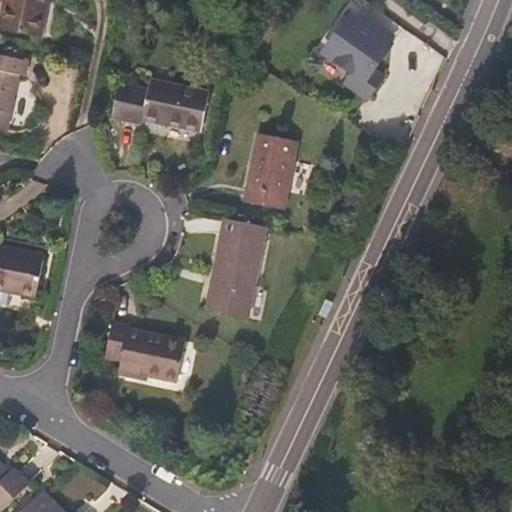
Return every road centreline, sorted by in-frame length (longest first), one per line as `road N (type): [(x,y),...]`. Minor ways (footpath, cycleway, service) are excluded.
road 1 (secondary): [(497,0),(258,511)]
road 2 (residential): [(88,250),(126,262),(146,250),(154,228),(146,205),(127,193),(104,195),(88,210)]
road 3 (residential): [(47,417),(198,511)]
road 4 (residential): [(47,417),(88,250)]
